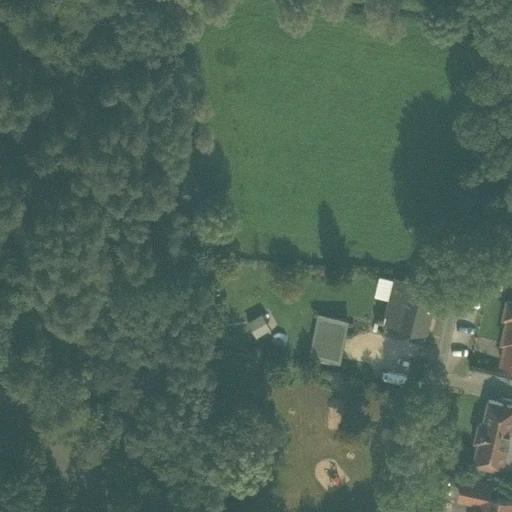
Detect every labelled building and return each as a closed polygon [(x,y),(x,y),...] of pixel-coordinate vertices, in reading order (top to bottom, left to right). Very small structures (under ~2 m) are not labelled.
[(395,279),(386,313),(400,318),(409,283),(395,279)] [(437,289),(409,283),(400,318),(399,323),(426,330),(437,289)] [(511,299),(508,299),(504,317),(508,318),(502,342),(505,342),(511,343),(511,299)] [(253,335),(267,326),(257,311),(243,320),(253,335)] [(399,323),(400,318),(386,313),(384,319),(399,323)] [(312,354),(340,359),(347,320),(320,315),(312,354)] [(511,343),(505,342),(501,362),(511,364),(511,343)] [(473,462),(503,469),(504,465),(511,431),(511,404),(489,399),(483,423),(479,422),(475,440),(479,441),(473,462)] [(460,498),(478,502),(480,493),(497,497),(501,483),(466,473),(460,498)] [(476,511),(511,511),(511,500),(497,497),(480,493),(478,502),(476,511)]
